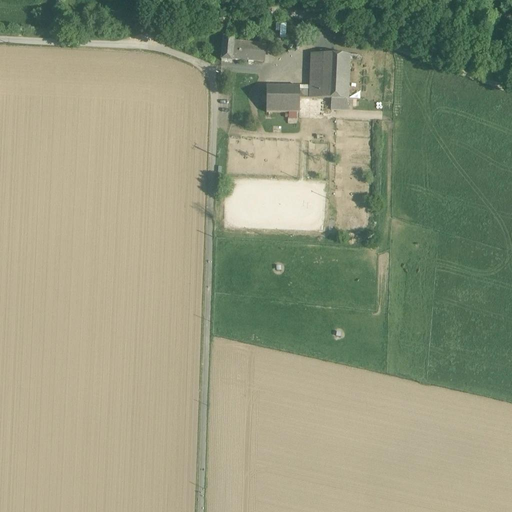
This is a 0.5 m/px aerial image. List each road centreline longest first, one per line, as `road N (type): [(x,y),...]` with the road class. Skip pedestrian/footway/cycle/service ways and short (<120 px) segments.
road 1 (residential): [(202,511),(215,79),(202,61),(148,43),(0,39)]
road 2 (track): [(148,43),(261,12),(295,12),(511,89)]
